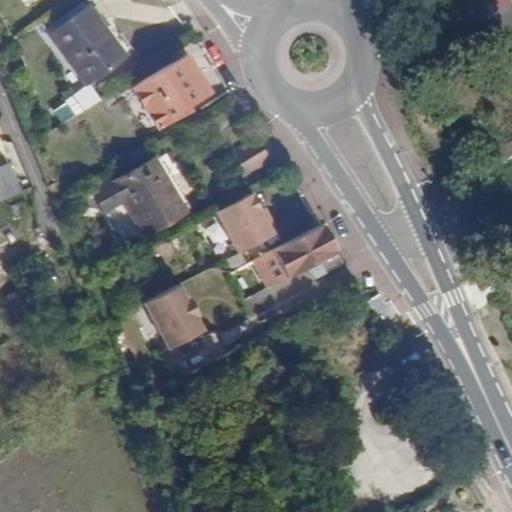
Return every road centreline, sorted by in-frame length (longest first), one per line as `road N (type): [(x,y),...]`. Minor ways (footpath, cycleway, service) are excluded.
road 1 (secondary): [(276,97),(309,131),(490,406)]
road 2 (secondary): [(490,406),(359,75)]
road 3 (unclassified): [(0,85),(56,220)]
